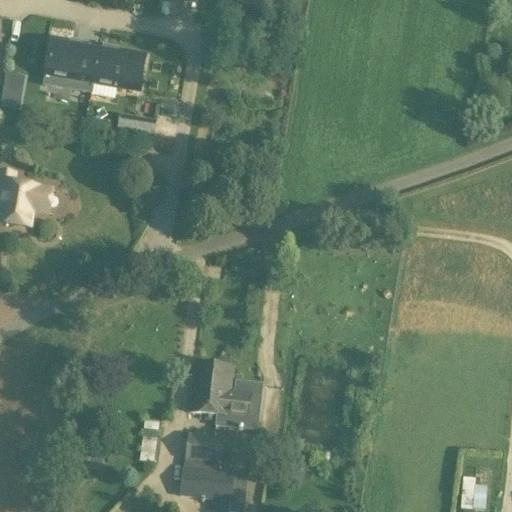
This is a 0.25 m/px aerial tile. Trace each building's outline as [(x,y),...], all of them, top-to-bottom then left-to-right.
[(93,85),(139,93),(145,57),(97,49),(96,55),(80,53),(82,46),(52,41),(45,77),(73,82),(71,92),(91,95),(93,85)] [(3,92),(0,109),(19,112),(22,96),(3,92)] [(130,118),(127,136),(153,140),(156,122),(130,118)] [(33,213),(39,214),(48,216),(52,192),(16,186),(18,174),(0,171),(0,223),(30,229),(33,213)] [(231,393),(233,370),(195,365),(189,415),(228,419),(228,420),(247,422),(250,396),(231,393)] [(79,415),(78,427),(94,428),(95,416),(79,415)] [(224,440),(188,436),(181,499),(212,503),(210,511),(244,511),(245,503),(231,501),(234,474),(217,472),(218,466),(220,466),(224,440)] [(85,448),(80,468),(101,473),(106,453),(85,448)] [(294,466),(292,483),(303,484),(305,468),(294,466)] [(462,509),(488,510),(488,486),(476,486),(476,479),(463,479),(462,509)]
